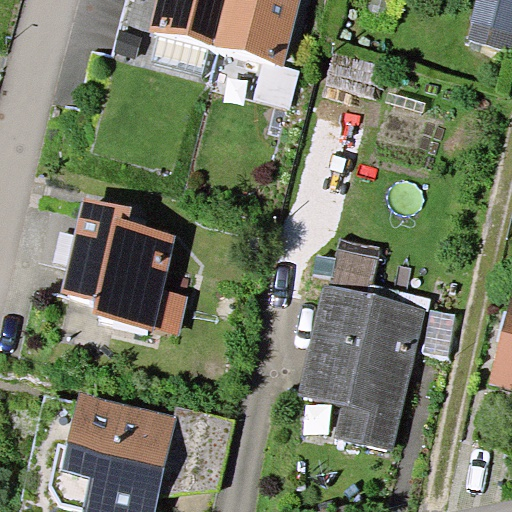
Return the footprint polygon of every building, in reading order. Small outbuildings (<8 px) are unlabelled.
[(230,0),(162,0),(154,37),(218,52),(230,0)] [(298,0),(230,0),(218,52),(281,68),(298,0)] [(396,0),(368,0),(363,26),(390,31),(396,0)] [(511,0),(479,0),(470,41),(511,50),(511,0)] [(118,236),(121,221),(84,213),(63,306),(97,314),(94,328),(143,339),(164,247),(118,236)] [(336,445),(382,456),(414,316),(365,304),(373,270),(332,260),(300,404),(344,414),(336,445)] [(511,310),(492,386),(511,391),(511,310)] [(157,511),(175,427),(84,409),(69,483),(96,488),(91,511),(157,511)]
